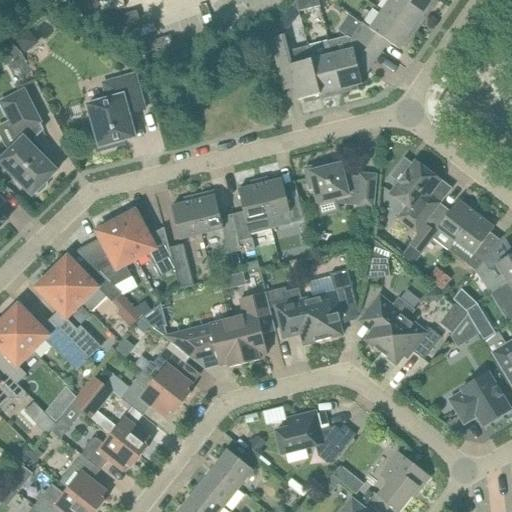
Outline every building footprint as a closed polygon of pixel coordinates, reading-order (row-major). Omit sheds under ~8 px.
[(296,0),(299,11),(320,6),(318,0),(296,0)] [(421,18),(424,13),(404,0),(389,0),(382,11),(415,33),(424,20),(421,18)] [(404,0),(424,13),(427,9),(430,11),(437,0),(404,0)] [(370,28),(362,22),(355,33),(375,47),(382,37),(399,49),(403,44),(406,47),(415,33),(382,11),(370,28)] [(355,33),(351,38),(348,36),(329,41),(332,55),(340,90),(341,93),(358,89),(357,85),(362,84),(357,63),(365,61),(375,47),(355,33)] [(311,60),(292,65),(291,60),(285,34),(271,38),(284,89),(295,86),(299,100),(304,99),(305,102),(321,98),(311,60)] [(332,55),(329,41),(308,46),(311,60),(321,98),(337,94),(336,91),(340,90),(332,55)] [(145,110),(140,90),(135,74),(103,83),(107,99),(88,105),(96,133),(92,134),(96,148),(101,151),(115,147),(114,143),(135,137),(129,114),(145,110)] [(10,121),(0,125),(0,134),(6,146),(10,150),(0,160),(0,162),(32,196),(57,171),(30,143),(42,130),(39,123),(40,122),(28,99),(24,90),(0,102),(10,121)] [(391,193),(407,206),(398,218),(418,233),(441,204),(430,195),(441,181),(415,161),(413,165),(405,159),(391,176),(399,182),(391,193)] [(305,168),(309,188),(310,189),(314,188),(317,204),(337,199),(337,201),(350,202),(357,203),(357,206),(373,207),(376,175),(360,174),(360,176),(344,175),(343,170),(340,171),(335,168),(334,165),(327,167),(326,163),(305,168)] [(287,200),(287,198),(282,179),(269,182),(267,178),(259,180),(271,229),(305,221),(299,197),(287,200)] [(238,190),(243,209),(244,211),(232,214),(239,241),(252,238),(251,234),(271,229),(259,180),(251,182),(252,186),(238,190)] [(241,250),(239,241),(232,214),(220,217),(214,191),(192,196),(202,234),(223,229),(228,253),(241,250)] [(172,206),(176,226),(180,240),(202,234),(192,196),(184,198),(185,203),(172,206)] [(418,233),(410,245),(421,254),(433,238),(449,250),(455,241),(479,210),(472,205),(469,209),(459,201),(450,211),(441,204),(418,233)] [(164,227),(149,235),(135,210),(116,221),(137,259),(148,254),(154,265),(172,256),(169,248),(164,227)] [(455,241),(449,250),(476,271),(484,261),(496,245),(486,238),(494,228),(483,219),(486,216),(479,210),(455,241)] [(137,259),(116,221),(96,231),(108,253),(90,262),(114,286),(132,277),(126,265),(137,259)] [(484,261),(476,271),(497,291),(511,281),(511,249),(504,236),(496,245),(484,261)] [(394,254),(378,241),(374,260),(390,259),(394,254)] [(205,272),(191,275),(183,245),(169,248),(172,256),(180,289),(194,285),(193,284),(207,281),(205,272)] [(357,247),(358,256),(368,254),(367,245),(357,247)] [(52,272),(82,303),(91,312),(106,297),(112,302),(121,293),(114,286),(90,262),(84,266),(88,270),(85,274),(68,256),(52,272)] [(258,261),(245,264),(247,272),(260,269),(258,261)] [(335,292),(313,298),(323,340),(343,335),(340,323),(342,318),(340,307),(356,303),(348,270),(330,274),(335,292)] [(52,272),(36,288),(50,302),(59,311),(50,320),(76,347),(83,340),(89,334),(81,326),(78,329),(67,318),(82,303),(52,272)] [(511,281),(497,291),(499,292),(502,290),(511,304),(511,281)] [(304,345),(323,340),(313,298),(289,303),(285,288),(266,292),(269,304),(275,303),(283,338),(301,333),(304,345)] [(447,296),(437,288),(429,298),(435,304),(442,302),(447,296)] [(462,289),(454,300),(466,311),(478,303),(462,289)] [(276,331),(269,304),(266,292),(265,293),(240,299),(244,316),(233,319),(244,364),(260,360),(259,356),(268,354),(263,335),(276,331)] [(372,306),(360,321),(361,322),(365,318),(373,324),(373,330),(372,332),(365,340),(381,353),(408,318),(414,311),(399,299),(393,306),(392,306),(380,296),(372,306)] [(146,302),(136,309),(142,315),(143,316),(151,310),(146,302)] [(455,303),(440,323),(452,333),(467,313),(455,303)] [(478,303),(466,311),(467,313),(480,334),(484,340),(496,333),(478,303)] [(143,316),(140,318),(163,337),(167,336),(159,304),(151,310),(143,316)] [(41,328),(33,319),(19,305),(3,320),(33,351),(46,339),(76,370),(88,359),(76,347),(50,320),(41,328)] [(132,305),(122,315),(132,325),(142,315),(136,309),(132,305)] [(480,334),(467,313),(452,333),(450,335),(457,347),(480,334)] [(424,360),(436,344),(442,337),(430,328),(426,333),(408,318),(381,353),(396,365),(405,355),(410,354),(413,351),(424,360)] [(229,368),(244,364),(233,319),(167,336),(163,337),(171,343),(190,358),(194,361),(195,360),(193,359),(200,350),(206,349),(212,353),(216,352),(220,366),(228,364),(229,368)] [(33,351),(3,320),(0,322),(0,349),(6,355),(0,361),(0,366),(17,384),(27,374),(18,366),(33,351)] [(141,320),(135,327),(146,335),(151,328),(141,320)] [(125,339),(116,350),(127,359),(136,348),(125,339)] [(511,340),(491,353),(502,370),(511,387),(511,340)] [(150,362),(143,372),(183,404),(191,393),(188,391),(193,384),(178,372),(186,363),(166,347),(153,364),(150,362)] [(0,408),(12,397),(15,400),(20,400),(27,394),(17,384),(0,366),(0,408)] [(122,397),(121,398),(133,407),(143,416),(151,406),(166,418),(171,412),(175,414),(183,404),(143,372),(135,381),(129,389),(122,397)] [(483,426),(511,409),(489,373),(461,390),(462,392),(449,400),(464,425),(477,417),(483,426)] [(113,392),(94,377),(77,398),(72,404),(83,412),(91,419),(113,392)] [(66,387),(46,412),(57,423),(72,404),(77,398),(66,387)] [(57,423),(51,431),(61,439),(71,427),(83,412),(72,404),(57,423)] [(283,407),(264,411),(267,425),(286,420),(286,419),(283,407)] [(97,411),(91,419),(111,434),(140,457),(149,447),(145,444),(151,438),(135,425),(125,417),(117,427),(97,411)] [(46,414),(37,423),(47,434),(56,424),(46,414)] [(337,457),(338,457),(356,435),(344,426),(340,430),(335,426),(320,429),(317,416),(303,420),(302,415),(286,419),(286,420),(289,428),(276,431),(282,456),(319,446),(320,449),(317,449),(318,455),(327,462),(333,461),(337,457)] [(132,468),(140,457),(111,434),(104,443),(97,438),(92,438),(83,450),(85,451),(82,455),(100,470),(108,460),(123,472),(129,465),(132,468)] [(261,449),(266,443),(258,437),(248,451),(282,477),(284,471),(283,468),(281,466),(278,465),(274,466),(261,457),(265,452),(261,449)] [(37,448),(29,458),(36,463),(43,454),(37,448)] [(214,468),(239,488),(254,470),(228,450),(214,468)] [(430,478),(398,453),(381,475),(390,482),(379,496),(399,511),(417,489),(419,491),(430,478)] [(100,470),(82,455),(60,482),(97,511),(106,501),(102,498),(108,492),(93,480),(100,470)] [(341,464),(333,476),(358,493),(367,481),(341,464)] [(199,486),(225,507),(239,488),(214,468),(199,486)] [(14,477),(9,484),(19,491),(23,485),(14,477)] [(44,497),(36,507),(42,511),(96,511),(97,511),(68,488),(64,494),(54,486),(44,497)] [(185,504),(194,511),(220,511),(225,507),(199,486),(185,504)] [(368,511),(352,499),(341,511),(368,511)]
